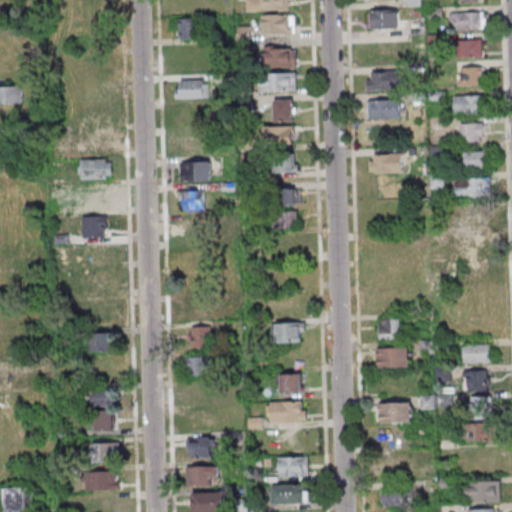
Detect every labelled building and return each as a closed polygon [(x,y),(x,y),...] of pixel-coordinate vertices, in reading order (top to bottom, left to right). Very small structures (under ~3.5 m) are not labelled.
[(294,10),(294,0),(247,0),(248,10),(294,10)] [(398,10),(370,10),(370,27),(398,27),(398,10)] [(486,11),(451,11),(451,28),(486,28),(486,11)] [(295,33),(295,14),(261,14),(261,33),(295,33)] [(180,38),(199,38),(198,18),(179,19),(180,38)] [(458,56),(483,56),(483,39),(458,39),(458,56)] [(296,66),(296,46),(265,47),(265,66),(296,66)] [(482,85),(482,66),(458,66),(458,85),(482,85)] [(367,89),(401,89),(401,71),(367,71),(367,89)] [(298,90),(298,73),(263,73),(263,90),(298,90)] [(212,79),(176,79),(176,98),(212,98),(212,79)] [(0,103),(23,104),(23,86),(0,85),(0,103)] [(455,95),(455,113),(485,113),(485,95),(455,95)] [(296,120),(296,99),(274,99),(275,120),(296,120)] [(368,100),(368,117),(401,117),(401,100),(368,100)] [(181,125),(203,125),(203,107),(181,107),(181,125)] [(462,123),(462,141),(485,141),(485,122),(462,123)] [(273,126),(273,143),(295,143),(295,126),(273,126)] [(81,151),(106,151),(106,134),(81,134),(81,151)] [(208,151),(208,134),(180,134),(180,151),(208,151)] [(466,150),(466,167),(488,167),(488,150),(466,150)] [(275,154),(275,171),(298,171),(298,154),(275,154)] [(372,171),(403,171),(403,154),(372,154),(372,171)] [(113,178),(113,159),(89,159),(89,178),(113,178)] [(182,161),(182,180),(214,180),(214,161),(182,161)] [(444,173),(432,173),(432,187),(444,187),(444,173)] [(457,196),(491,196),(491,177),(457,177),(457,196)] [(300,187),(281,187),(281,204),(300,204),(300,187)] [(111,209),(111,190),(94,190),(94,209),(111,209)] [(205,209),(205,190),(180,190),(180,209),(205,209)] [(484,222),(482,207),(460,209),(461,224),(484,222)] [(272,228),(298,228),(298,211),(272,211),(272,228)] [(108,237),(108,215),(82,215),(82,237),(108,237)] [(181,237),(205,237),(205,217),(181,217),(181,237)] [(493,231),(458,231),(458,249),(493,249),(493,231)] [(273,256),(298,256),(298,236),(273,236),(273,256)] [(0,249),(0,267),(18,267),(18,249),(0,249)] [(495,261),(460,261),(460,280),(495,280),(495,261)] [(187,299),(187,318),(206,318),(206,299),(187,299)] [(401,339),(401,319),(380,319),(380,339),(401,339)] [(276,342),(304,342),(304,322),(276,322),(276,342)] [(211,326),(191,327),(191,347),(212,346),(211,326)] [(114,332),(89,332),(89,351),(114,351),(114,332)] [(490,344),(463,344),(463,361),(490,361),(490,344)] [(379,347),(379,367),(411,367),(411,347),(379,347)] [(184,375),(216,375),(216,356),(184,356),(184,375)] [(24,366),(0,365),(0,382),(24,383),(24,366)] [(462,370),(462,390),(490,390),(490,370),(462,370)] [(303,373),(281,373),(281,392),(303,392),(303,373)] [(190,401),(211,401),(211,384),(190,384),(190,401)] [(95,388),(95,406),(113,406),(113,388),(95,388)] [(471,395),(471,418),(495,418),(495,395),(471,395)] [(306,401),(271,401),(271,421),(306,421),(306,401)] [(381,423),(412,423),(412,402),(381,402),(381,423)] [(114,429),(114,410),(95,410),(95,429),(114,429)] [(493,442),(493,423),(462,423),(462,442),(493,442)] [(192,438),(192,456),(219,456),(219,438),(192,438)] [(93,443),(93,459),(120,459),(120,443),(93,443)] [(411,471),(411,453),(383,453),(383,471),(411,471)] [(279,456),(279,476),(309,476),(309,456),(279,456)] [(188,466),(188,485),(218,485),(218,466),(188,466)] [(86,489),(119,489),(119,470),(86,470),(86,489)] [(501,501),(501,480),(467,480),(467,501),(501,501)] [(271,484),(271,503),(310,503),(310,484),(271,484)] [(383,506),(405,506),(405,487),(383,487),(383,506)] [(5,488),(4,511),(33,511),(34,488),(5,488)] [(192,492),(192,511),(228,511),(228,491),(192,492)] [(92,511),(116,511),(117,498),(92,498),(92,511)]
